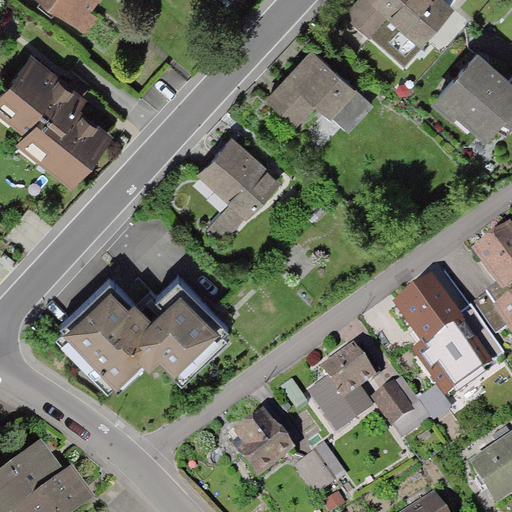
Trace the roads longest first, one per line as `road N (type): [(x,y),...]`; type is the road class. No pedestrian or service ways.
road 1 (residential): [(144,463),(192,419),(511,189)]
road 2 (residential): [(297,0),(0,322)]
road 3 (residential): [(0,364),(62,398),(144,463)]
